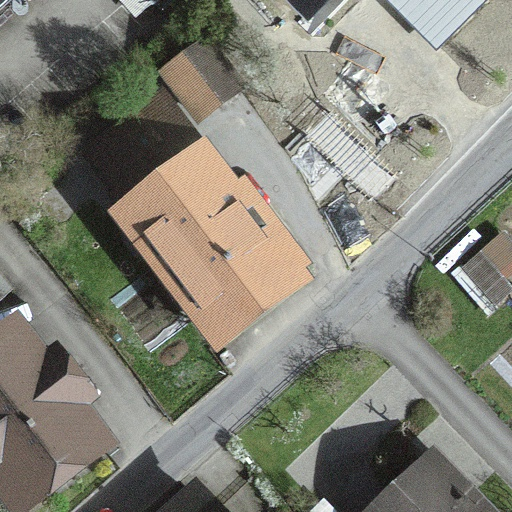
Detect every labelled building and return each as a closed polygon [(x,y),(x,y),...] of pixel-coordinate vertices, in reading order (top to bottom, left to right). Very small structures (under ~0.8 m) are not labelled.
[(150,0),(161,12),(175,0),(150,0)] [(292,0),(308,15),(323,0),(292,0)] [(480,0),(392,0),(437,44),(480,0)] [(207,46),(167,76),(198,118),(238,88),(207,46)] [(161,103),(88,156),(129,212),(126,214),(219,335),(306,268),(275,228),(258,240),(198,161),(202,159),(161,103)] [(485,298),(511,273),(511,202),(450,258),(485,298)] [(14,336),(0,346),(0,480),(19,506),(98,446),(70,410),(82,400),(54,364),(42,373),(14,336)] [(478,511),(435,466),(387,511),(478,511)] [(206,511),(179,483),(146,511),(206,511)]
